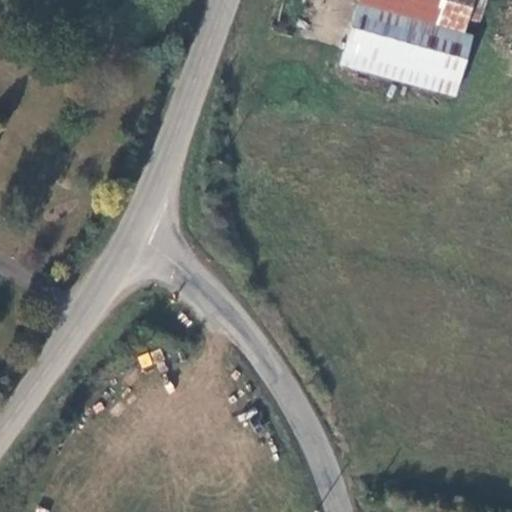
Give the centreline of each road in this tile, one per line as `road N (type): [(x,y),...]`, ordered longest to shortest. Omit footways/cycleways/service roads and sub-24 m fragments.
road 1 (unclassified): [(336,511),(309,433),(271,369),(132,231)]
road 2 (tertiary): [(132,231),(222,0)]
road 3 (tertiary): [(0,434),(132,231)]
